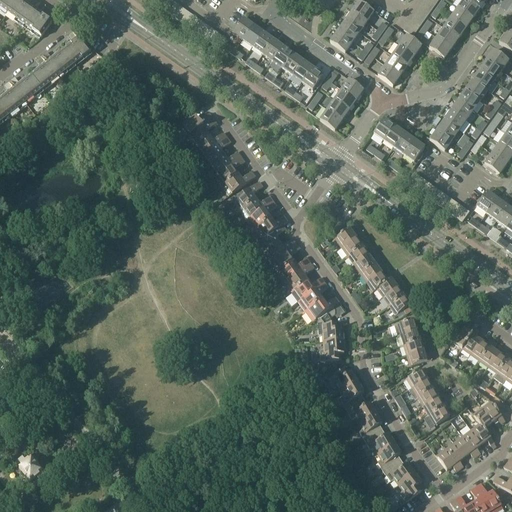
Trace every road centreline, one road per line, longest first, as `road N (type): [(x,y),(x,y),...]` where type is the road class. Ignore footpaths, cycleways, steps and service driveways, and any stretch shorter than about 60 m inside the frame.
road 1 (residential): [(438,498),(361,373),(354,313),(295,222)]
road 2 (unclassified): [(140,511),(0,340)]
road 3 (residential): [(382,96),(395,101),(446,87),(508,0)]
road 4 (residential): [(275,10),(382,96)]
road 5 (residential): [(295,222),(217,110)]
road 6 (tertiary): [(405,215),(511,290)]
road 7 (tertiary): [(164,42),(268,116)]
